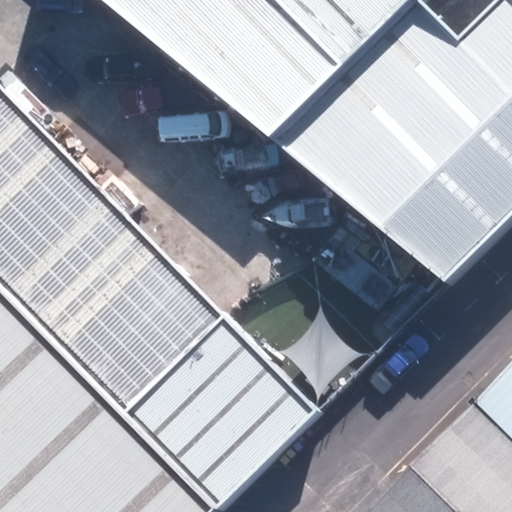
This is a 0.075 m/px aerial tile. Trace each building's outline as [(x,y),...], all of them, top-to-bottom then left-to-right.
[(115,0),(287,140),(427,0),(115,0)] [(427,0),(287,140),(463,282),(511,233),(511,0),(509,0),(471,40),(449,20),(427,0)] [(0,296),(210,511),(242,511),(329,428),(0,90),(0,296)] [(0,511),(210,511),(0,296),(0,511)] [(511,511),(511,401),(397,511),(511,511)]
